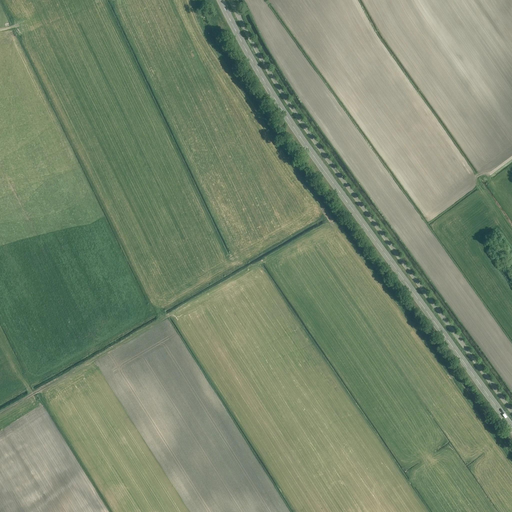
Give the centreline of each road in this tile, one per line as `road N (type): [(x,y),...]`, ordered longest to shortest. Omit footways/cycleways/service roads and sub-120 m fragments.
road 1 (secondary): [(511,428),(296,131),(220,0)]
road 2 (unclassified): [(511,411),(316,144),(230,0)]
